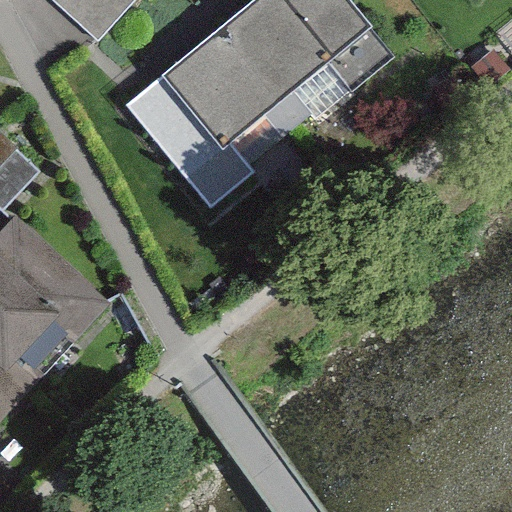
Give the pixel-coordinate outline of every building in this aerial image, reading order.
[(51,0),(96,42),(135,0),(51,0)] [(261,0),(222,32),(304,132),(394,59),(345,0),(261,0)] [(212,208),(304,132),(222,32),(130,108),(212,208)] [(17,120),(0,104),(0,198),(14,211),(49,172),(10,137),(17,120)] [(0,239),(0,360),(28,386),(104,305),(16,223),(0,239)] [(0,416),(28,386),(0,360),(0,416)]
